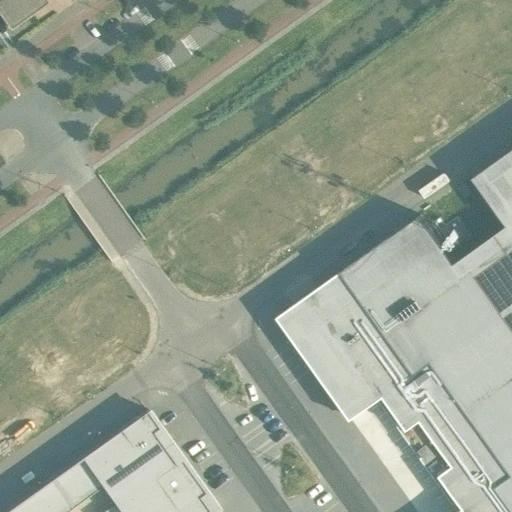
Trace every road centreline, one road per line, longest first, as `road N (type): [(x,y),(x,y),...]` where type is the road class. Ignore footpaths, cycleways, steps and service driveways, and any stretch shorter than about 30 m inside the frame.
road 1 (unclassified): [(196,338),(511,115)]
road 2 (unclassified): [(196,338),(249,348),(365,511)]
road 3 (unclassified): [(55,143),(254,0)]
road 4 (unclassified): [(0,478),(196,338)]
road 5 (unclassified): [(55,143),(196,338)]
road 6 (unclassified): [(167,0),(24,101)]
road 7 (unclassified): [(261,490),(192,392),(196,338)]
